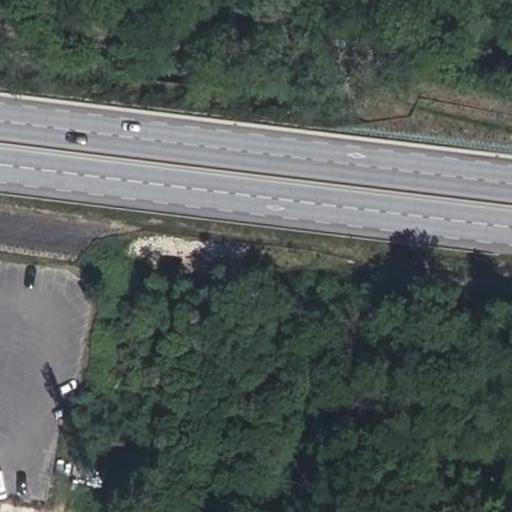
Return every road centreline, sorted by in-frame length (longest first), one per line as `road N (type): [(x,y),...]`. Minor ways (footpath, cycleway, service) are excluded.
road 1 (primary): [(0,159),(511,223)]
road 2 (primary): [(511,181),(0,118)]
